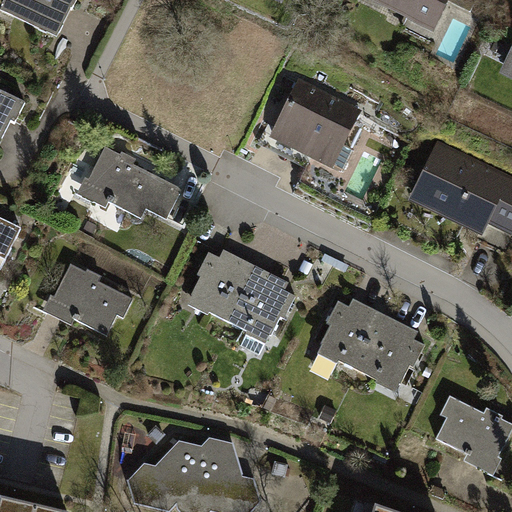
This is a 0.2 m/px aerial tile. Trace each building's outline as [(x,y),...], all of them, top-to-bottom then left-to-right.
[(76,0),(0,0),(0,12),(56,40),(76,0)] [(374,0),(425,24),(436,0),(374,0)] [(511,38),(496,68),(511,75),(511,38)] [(262,132),(329,169),(360,114),(293,78),(262,132)] [(0,122),(14,94),(0,87),(0,122)] [(185,189),(98,145),(68,204),(155,248),(185,189)] [(412,196),(503,239),(511,221),(511,180),(436,145),(412,196)] [(0,220),(0,256),(15,228),(0,220)] [(182,310),(217,326),(248,264),(213,247),(182,310)] [(289,283),(248,264),(217,326),(258,346),(289,283)] [(36,312),(107,347),(132,296),(68,265),(50,300),(44,297),(36,312)] [(338,300),(312,356),(353,373),(377,318),(338,300)] [(416,335),(377,318),(353,373),(392,390),(416,335)] [(511,441),(511,423),(444,396),(424,445),(498,475),(511,441)] [(155,467),(146,464),(123,484),(131,507),(156,511),(281,511),(287,501),(258,493),(254,478),(242,478),(231,444),(209,439),(199,448),(177,443),(155,467)] [(53,511),(0,499),(0,511),(53,511)] [(389,511),(364,503),(361,511),(389,511)]
